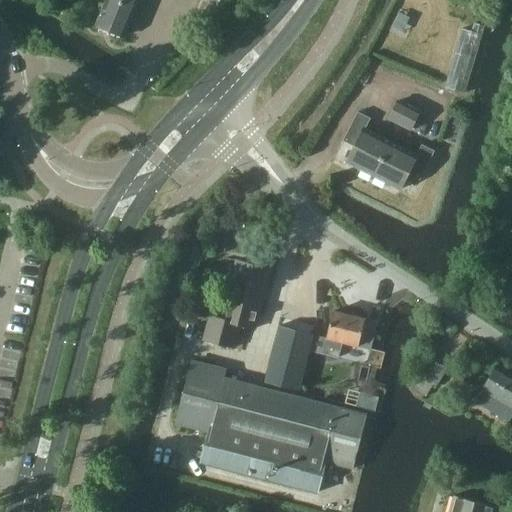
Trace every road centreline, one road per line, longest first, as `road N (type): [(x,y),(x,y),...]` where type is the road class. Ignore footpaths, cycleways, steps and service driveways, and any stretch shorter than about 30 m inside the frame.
road 1 (unclassified): [(511,348),(341,238),(207,103)]
road 2 (tertiary): [(33,485),(91,270),(133,190)]
road 3 (tertiary): [(133,190),(73,182),(49,163),(31,138),(0,42)]
road 4 (tertiary): [(207,103),(303,0)]
